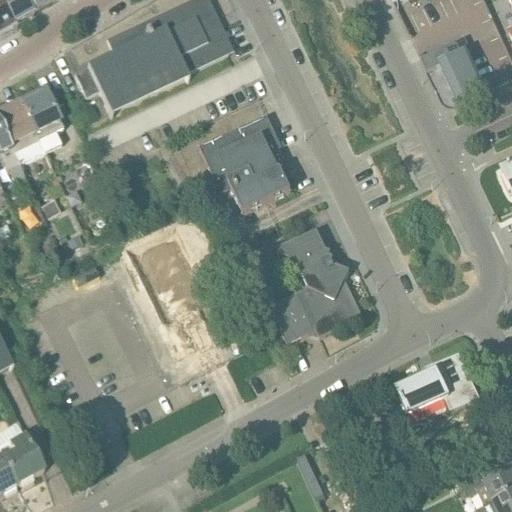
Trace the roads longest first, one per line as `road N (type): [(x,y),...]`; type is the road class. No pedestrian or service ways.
road 1 (residential): [(255,0),(415,338)]
road 2 (residential): [(91,511),(415,338)]
road 3 (residential): [(479,309),(494,269),(436,149)]
road 4 (residential): [(436,149),(365,0)]
road 5 (residential): [(0,63),(108,0)]
